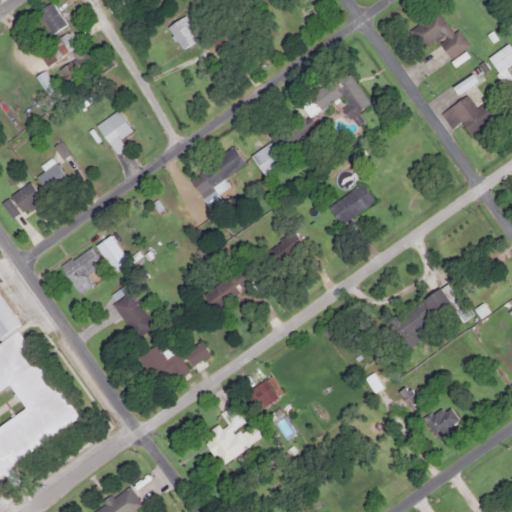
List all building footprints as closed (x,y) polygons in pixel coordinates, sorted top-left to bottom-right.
[(51,32),(64,23),(49,1),(36,10),(51,32)] [(456,28),(452,32),(436,8),(406,28),(419,48),(435,37),(449,57),(467,45),(456,28)] [(166,23),(177,48),(196,40),(185,15),(166,23)] [(54,60),(76,43),(66,30),(44,48),(54,60)] [(504,66),(511,60),(511,52),(506,43),(485,56),(503,82),(511,77),(504,66)] [(57,69),(66,82),(91,64),(82,51),(57,69)] [(347,118),(368,104),(346,69),(309,93),(318,108),(339,95),(345,104),(340,107),(347,118)] [(469,134),(494,116),(483,101),(474,107),(465,94),(439,112),(450,127),(459,121),(469,134)] [(118,138),(130,130),(116,109),(94,124),(114,153),(124,146),(118,138)] [(262,175),(283,162),(276,152),(299,136),(292,125),(249,155),(262,175)] [(204,203),(228,188),(220,175),(242,161),(232,146),(186,175),(204,203)] [(339,224),(373,199),(360,181),(326,206),(339,224)] [(0,200),(10,217),(40,198),(29,182),(0,200)] [(277,264),(300,242),(288,230),(265,252),(277,264)] [(100,266),(90,247),(59,262),(75,293),(92,285),(86,273),(100,266)] [(202,293),(212,309),(239,291),(236,286),(245,280),(238,268),(202,293)] [(385,325),(403,350),(419,339),(413,329),(457,298),(446,282),(385,325)] [(129,337),(149,329),(135,291),(114,299),(129,337)] [(0,470),(78,418),(15,326),(16,322),(0,298),(0,343),(5,351),(1,376),(23,407),(18,411),(12,403),(13,398),(0,396),(0,470)] [(208,354),(199,340),(181,352),(190,365),(208,354)] [(164,359),(155,344),(136,355),(154,386),(185,367),(176,352),(164,359)] [(244,391),(255,409),(276,396),(265,378),(244,391)] [(458,419),(447,408),(443,412),(438,407),(422,421),(438,437),(458,419)] [(223,464),(244,443),(232,431),(243,421),(235,412),(203,443),(223,464)] [(132,511),(142,505),(126,484),(87,511),(132,511)]
